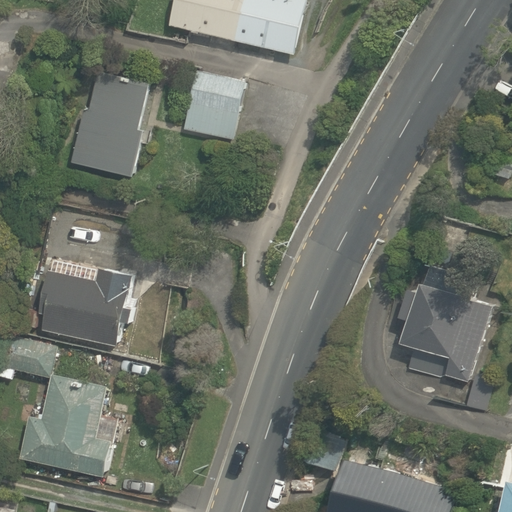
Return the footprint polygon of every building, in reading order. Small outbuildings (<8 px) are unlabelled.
[(310,0),(178,0),(174,21),(298,53),(310,0)] [(142,126),(153,80),(102,68),(94,104),(90,103),(77,159),(137,174),(147,128),(142,126)] [(237,138),(249,79),(200,68),(187,126),(237,138)] [(121,343),(125,319),(134,321),(137,305),(130,304),(138,271),(103,264),(100,277),(53,266),(43,310),(50,311),(47,327),(121,343)] [(471,380),(496,304),(475,296),(479,284),(457,275),(452,288),(424,278),(421,288),(412,285),(403,313),(412,316),(405,338),(418,343),(410,366),(441,377),(451,373),(471,380)] [(56,370),(61,343),(2,330),(0,338),(0,363),(2,364),(19,368),(55,376),(56,370)] [(19,368),(2,364),(0,372),(0,373),(16,378),(19,368)] [(56,370),(55,376),(46,416),(34,413),(24,455),(107,475),(115,443),(116,443),(122,416),(105,412),(112,383),(56,370)] [(338,468),(343,454),(349,438),(320,427),(309,456),(338,468)] [(448,511),(455,490),(444,486),(447,476),(417,466),(413,475),(377,463),(381,451),(357,444),(353,456),(351,456),(350,456),(343,454),(338,468),(324,510),(331,511),(448,511)] [(511,511),(511,474),(511,475),(502,511),(511,511)]
